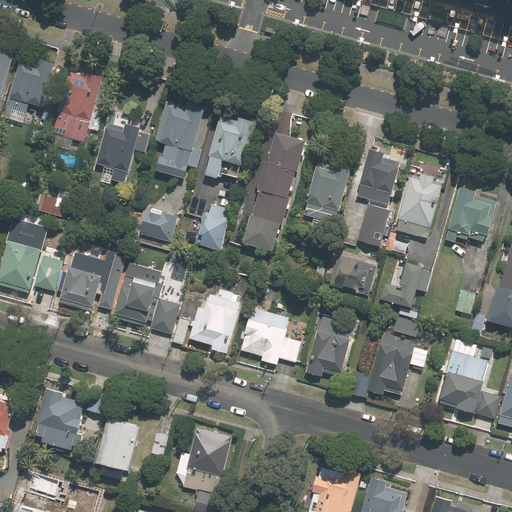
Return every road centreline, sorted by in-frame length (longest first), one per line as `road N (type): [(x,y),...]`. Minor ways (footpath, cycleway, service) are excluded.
road 1 (residential): [(511,139),(11,0)]
road 2 (residential): [(0,329),(285,409)]
road 3 (residential): [(285,409),(511,471)]
